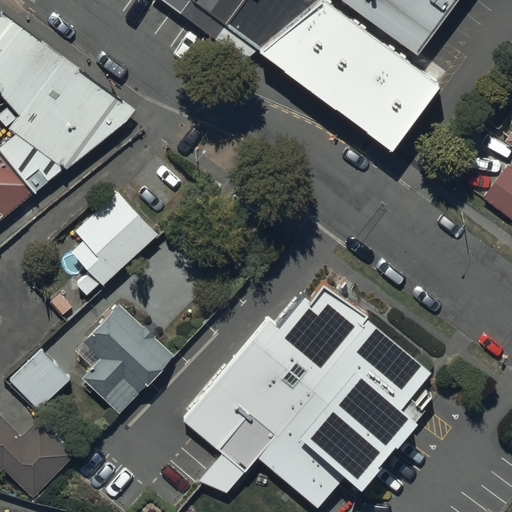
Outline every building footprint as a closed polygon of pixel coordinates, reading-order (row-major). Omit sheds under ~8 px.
[(252,0),(198,0),(196,4),(231,30),(252,0)] [(262,55),(326,0),(252,0),(231,30),(262,55)] [(389,149),(436,81),(422,64),(337,0),(326,0),(262,55),(389,149)] [(337,0),(422,64),(468,0),(337,0)] [(17,139),(1,152),(40,196),(139,115),(4,18),(0,23),(0,93),(22,120),(12,134),(17,139)] [(511,115),(500,132),(511,140),(511,115)] [(0,158),(0,224),(33,198),(0,158)] [(511,162),(506,158),(480,193),(511,217),(511,162)] [(156,224),(115,182),(72,224),(80,231),(69,242),(88,263),(73,277),(87,291),(156,224)] [(118,411),(175,354),(119,299),(76,342),(92,358),(79,372),(118,411)] [(204,405),(196,414),(221,435),(296,349),(250,309),(184,387),(204,405)] [(319,340),(233,437),(307,502),(335,470),(347,478),(409,408),(396,399),(422,370),(359,315),(329,349),(319,340)] [(71,373),(41,342),(8,374),(38,405),(71,373)] [(20,430),(0,410),(0,465),(3,463),(11,471),(2,479),(10,486),(18,478),(33,493),(77,449),(39,411),(20,430)] [(202,461),(185,447),(156,481),(173,496),(202,461)]
